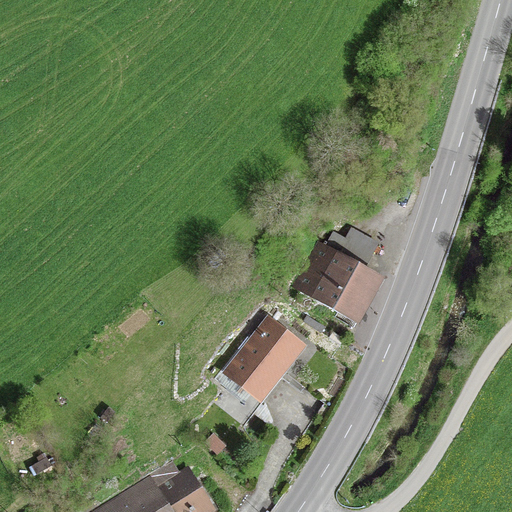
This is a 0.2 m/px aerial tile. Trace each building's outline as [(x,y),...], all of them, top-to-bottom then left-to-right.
[(291,288),(352,322),(374,283),(377,277),(317,243),(291,288)] [(259,403),(260,404),(284,374),(280,371),(299,346),(268,321),(251,342),(245,338),(236,350),(241,354),(224,376),(259,403)] [(178,475),(155,489),(169,511),(205,511),(209,510),(184,471),(178,475)] [(147,476),(118,495),(128,511),(169,511),(155,489),(147,476)] [(128,511),(118,495),(90,511),(128,511)]
